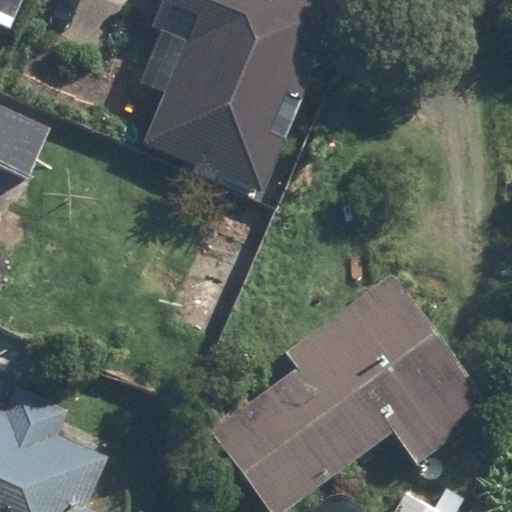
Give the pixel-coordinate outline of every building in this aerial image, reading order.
[(0,0),(0,33),(10,38),(27,0),(0,0)] [(338,14),(303,0),(161,0),(157,12),(188,24),(137,150),(263,201),(289,135),(276,130),(287,102),(300,107),(338,14)] [(0,169),(43,186),(63,134),(0,110),(0,169)] [(201,429),(267,511),(304,511),(398,437),(416,459),(492,398),(393,274),(201,429)] [(0,277),(0,323),(12,330),(30,293),(0,277)] [(0,511),(106,511),(94,507),(115,454),(69,437),(78,414),(14,389),(6,411),(0,408),(0,511)] [(511,504),(511,412),(476,487),(511,504)] [(443,511),(407,489),(392,511),(443,511)]
